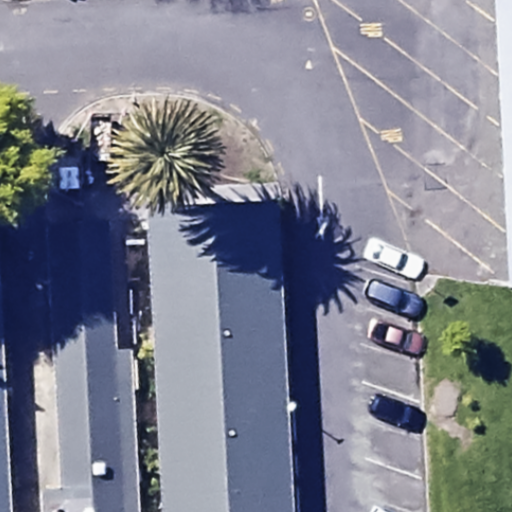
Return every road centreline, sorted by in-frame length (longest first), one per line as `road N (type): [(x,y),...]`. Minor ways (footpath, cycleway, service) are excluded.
road 1 (unclassified): [(294,92),(314,142),(328,511)]
road 2 (unclassified): [(294,92),(264,58),(224,34),(0,47)]
